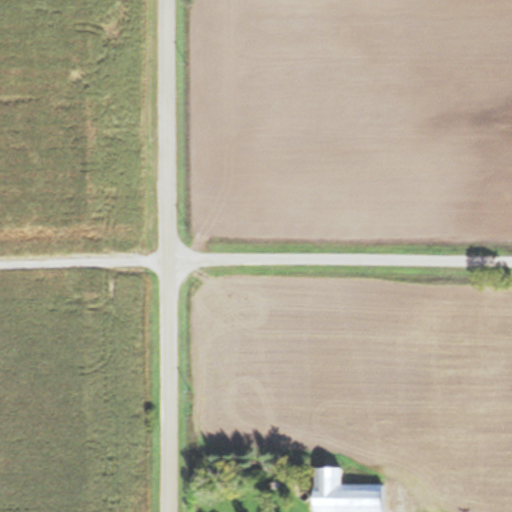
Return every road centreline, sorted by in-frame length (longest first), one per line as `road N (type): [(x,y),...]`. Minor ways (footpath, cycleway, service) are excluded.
road 1 (residential): [(171,511),(170,0)]
road 2 (residential): [(170,261),(511,266)]
